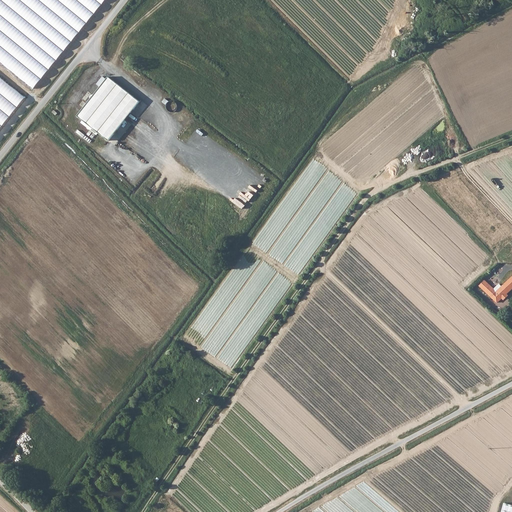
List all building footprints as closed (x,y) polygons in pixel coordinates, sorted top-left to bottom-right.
[(0,0),(0,61),(35,89),(107,0),(0,0)] [(0,129),(27,97),(0,75),(0,129)] [(83,120),(98,132),(108,140),(140,100),(108,76),(106,78),(102,75),(96,83),(100,86),(77,115),(83,120)] [(98,132),(83,120),(81,123),(96,134),(98,132)] [(504,296),(511,288),(511,276),(498,290),(504,296)] [(484,279),(479,284),(498,302),(504,296),(498,290),(497,291),(484,279)]
